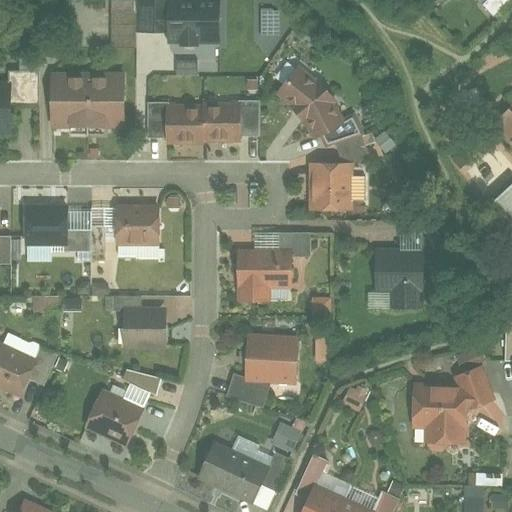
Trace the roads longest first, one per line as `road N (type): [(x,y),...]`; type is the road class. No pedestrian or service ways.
road 1 (residential): [(0,172),(168,173),(195,179),(202,192),(202,331),(193,395),(149,502)]
road 2 (residential): [(0,435),(149,502)]
